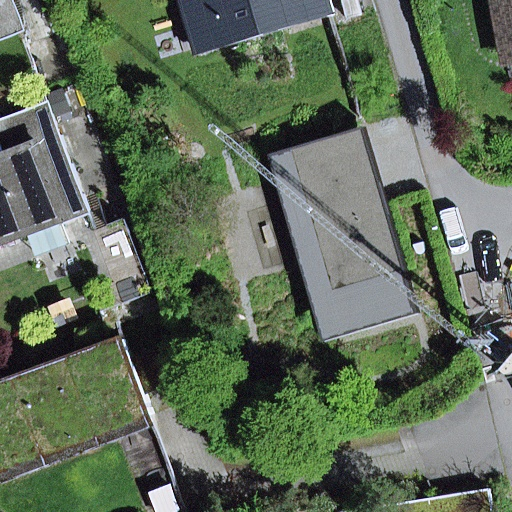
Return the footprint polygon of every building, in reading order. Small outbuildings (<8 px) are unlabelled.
[(182,0),(198,56),(338,16),(332,0),(182,0)] [(511,0),(498,0),(508,51),(511,50),(511,0)] [(38,112),(22,118),(0,125),(0,126),(11,156),(50,142),(38,112)] [(369,128),(284,153),(331,316),(416,291),(369,128)] [(0,160),(0,245),(32,234),(64,222),(91,212),(63,137),(50,142),(11,156),(0,160)] [(416,291),(331,316),(284,153),(272,156),(327,343),(423,315),(416,291)] [(40,258),(73,246),(64,222),(32,234),(40,258)] [(153,415),(155,415),(148,397),(134,359),(128,341),(0,388),(0,459),(4,471),(70,446),(73,457),(94,511),(174,511),(141,420),(153,415)] [(148,397),(177,386),(163,349),(134,359),(148,397)] [(174,511),(189,511),(153,415),(141,420),(174,511)] [(0,484),(73,457),(70,446),(4,471),(0,459),(0,484)] [(495,511),(511,511),(511,504),(509,488),(492,491),(495,511)] [(495,511),(492,491),(360,511),(495,511)]
